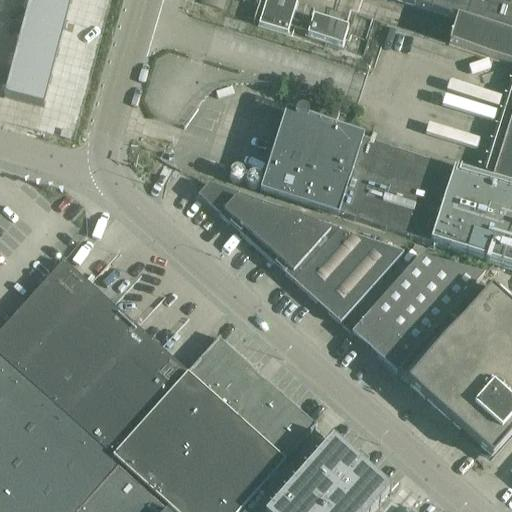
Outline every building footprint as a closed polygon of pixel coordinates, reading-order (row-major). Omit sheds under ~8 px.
[(44,109),(72,0),(28,0),(3,98),(44,109)] [(226,0),(202,0),(201,5),(222,12),(226,0)] [(288,36),(289,34),(298,4),(285,0),(267,0),(259,27),(288,36)] [(511,0),(387,0),(457,22),(449,47),(511,66),(511,118),(492,182),(455,170),(408,155),(380,146),(363,141),(308,123),(309,120),(309,116),(307,114),(304,112),(301,112),(298,113),(296,116),(284,155),(276,152),(262,196),(338,220),(339,217),(430,246),(511,271),(511,0)] [(366,2),(364,15),(396,20),(398,7),(366,2)] [(230,4),(230,5),(229,6),(228,7),(228,9),(229,11),(231,13),(232,13),(234,14),(235,14),(236,13),(238,12),(239,10),(240,8),(239,6),(239,5),(237,3),(235,3),(233,3),(232,3),(230,4)] [(244,8),(244,9),(243,11),(243,12),(243,14),(243,15),(245,17),(246,18),(248,18),(249,18),(250,18),(253,16),(253,15),(254,12),(253,11),(253,9),(251,8),(249,7),(248,7),(246,7),(244,8)] [(348,30),(313,19),(307,37),(342,48),(348,30)] [(317,103),(314,110),(311,121),(334,128),(340,110),(317,103)] [(239,197),(238,198),(208,188),(198,199),(220,218),(250,245),(280,213),(239,197)] [(341,233),(280,213),(250,245),(294,285),(340,235),(341,233)] [(403,256),(340,235),(294,285),(341,326),(403,256)] [(421,260),(351,336),(398,377),(486,278),(421,260)] [(0,511),(371,511),(389,493),(334,444),(273,511),(240,511),(316,428),(218,342),(187,377),(63,265),(0,335),(0,511)] [(511,311),(491,294),(481,284),(452,316),(463,326),(410,386),(426,401),(470,439),(476,445),(494,460),(511,439),(511,311)]
